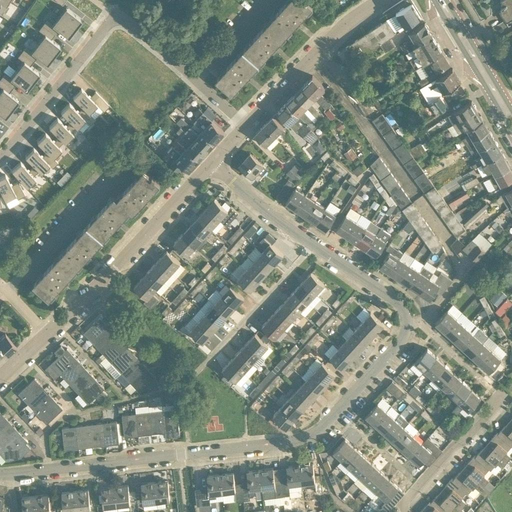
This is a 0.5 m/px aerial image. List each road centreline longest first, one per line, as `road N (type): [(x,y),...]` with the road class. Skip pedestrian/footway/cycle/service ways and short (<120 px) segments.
road 1 (residential): [(0,472),(314,436),(399,345),(405,325),(391,298),(316,243)]
road 2 (residential): [(243,128),(116,16),(0,157)]
road 3 (residential): [(47,335),(209,168)]
road 4 (unclassified): [(243,128),(336,25),(377,0)]
road 5 (residential): [(190,380),(316,243)]
road 6 (residential): [(405,511),(418,486),(501,400)]
road 7 (residential): [(316,243),(209,168)]
